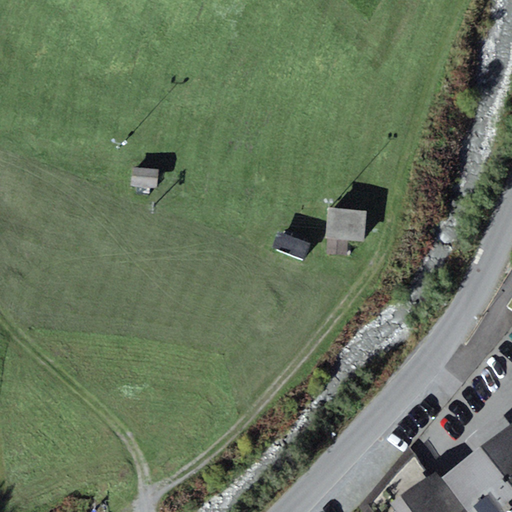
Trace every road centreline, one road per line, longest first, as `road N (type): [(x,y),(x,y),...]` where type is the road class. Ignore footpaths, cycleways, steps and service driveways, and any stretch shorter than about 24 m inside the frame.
road 1 (track): [(455,0),(413,92),(374,269),(203,464),(151,503)]
road 2 (unclassified): [(302,501),(464,297),(511,199)]
road 3 (track): [(151,503),(143,458),(124,425),(0,300)]
